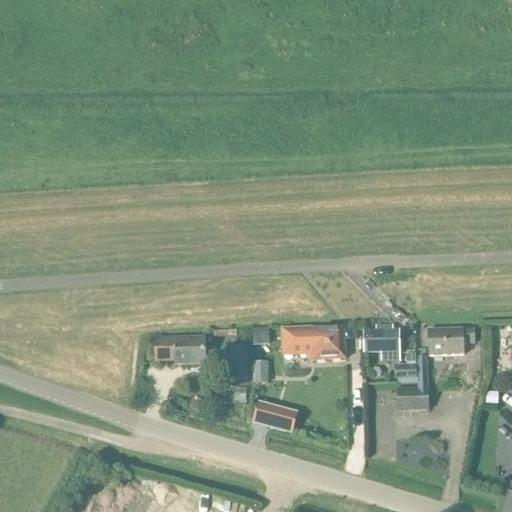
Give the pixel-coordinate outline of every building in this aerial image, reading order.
[(290,348),(301,347),(312,347),(313,362),(345,361),(344,341),(349,340),(348,327),(290,330),(290,348)] [(270,329),(249,330),(250,347),(271,346),(270,329)] [(509,330),(495,331),(498,375),(511,374),(509,330)] [(381,358),(399,357),(399,331),(365,332),(365,355),(381,354),(381,358)] [(463,356),(463,345),(473,345),(473,331),(462,331),(428,331),(429,358),(463,356)] [(187,339),(174,340),(174,335),(155,335),(155,342),(156,362),(175,362),(175,366),(205,365),(204,340),(187,341),(187,339)] [(246,352),(233,352),(233,384),(246,384),(246,352)] [(415,353),(406,353),(407,366),(416,365),(415,353)] [(427,383),(427,378),(426,358),(417,358),(417,370),(416,370),(416,379),(418,379),(418,390),(398,391),(399,413),(427,412),(427,395),(427,390),(428,390),(427,383)] [(397,380),(416,379),(416,370),(397,371),(397,380)] [(254,375),(254,413),(273,413),(273,375),(254,375)] [(233,390),(233,403),(246,404),(246,390),(233,390)] [(486,393),(485,406),(498,406),(498,394),(486,393)]
